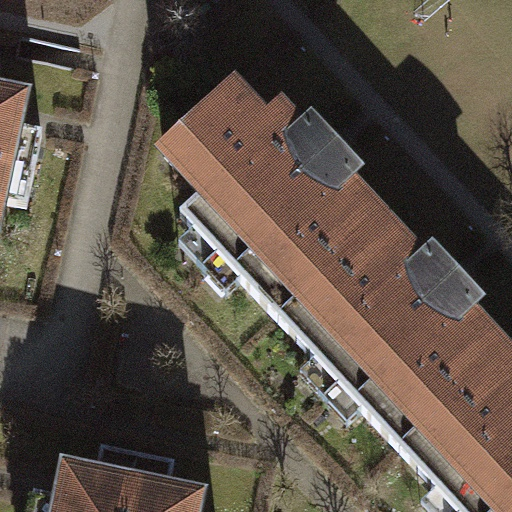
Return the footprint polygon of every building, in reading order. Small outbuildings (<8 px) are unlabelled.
[(180,219),(279,324),(383,227),(348,189),(359,179),(334,152),(308,124),(297,134),(277,112),(266,123),(237,91),(165,158),(203,198),(180,219)] [(0,232),(6,206),(28,210),(43,137),(33,135),(21,133),(28,100),(0,93),(0,232)] [(279,324),(400,453),(504,356),(470,319),(481,309),(455,282),(429,254),(418,264),(383,227),(279,324)] [(400,453),(455,511),(511,511),(511,364),(504,356),(400,453)] [(98,475),(65,467),(60,490),(58,501),(35,496),(31,511),(200,511),(204,497),(171,490),(176,467),(103,451),(98,475)]
